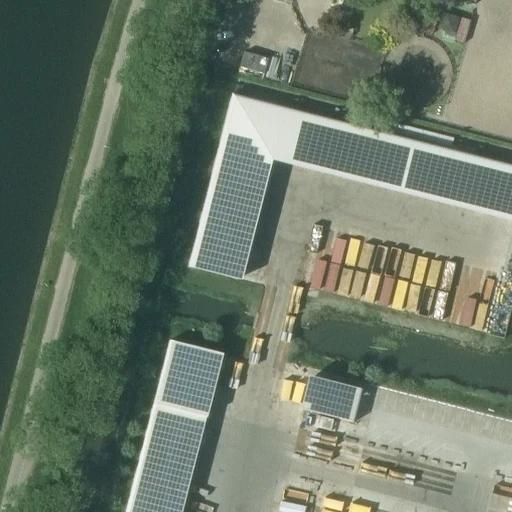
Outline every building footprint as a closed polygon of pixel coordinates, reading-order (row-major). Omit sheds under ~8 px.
[(445,14),(441,31),(466,38),(470,21),(445,14)] [(268,61),(265,82),(290,85),(292,65),(268,61)] [(511,216),(511,165),(232,95),(188,268),(236,280),(268,155),(511,216)] [(177,511),(215,366),(218,354),(169,342),(125,511),(177,511)] [(353,423),(360,398),(362,390),(313,378),(311,386),(304,411),(353,423)]
